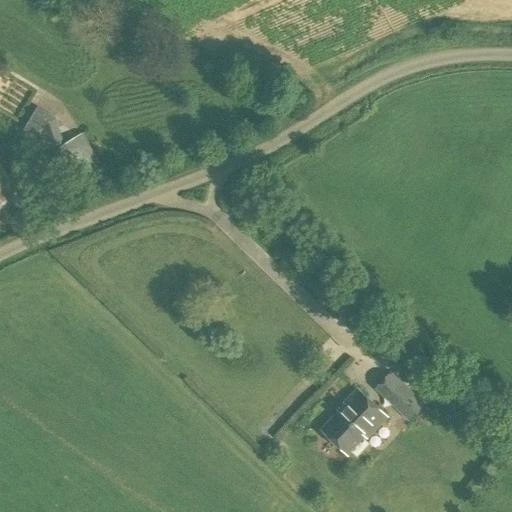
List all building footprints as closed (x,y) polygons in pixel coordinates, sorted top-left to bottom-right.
[(77,136),(37,108),(24,129),(33,135),(38,150),(59,143),(81,179),(101,166),(82,133),(77,136)] [(9,177),(0,164),(0,207),(24,190),(12,174),(9,177)] [(391,341),(382,332),(381,333),(366,349),(376,357),(391,341)] [(413,418),(425,405),(390,372),(378,385),(413,418)] [(357,455),(368,444),(363,438),(385,416),(357,389),(344,403),(345,405),(322,429),(348,453),(352,450),(357,455)]
